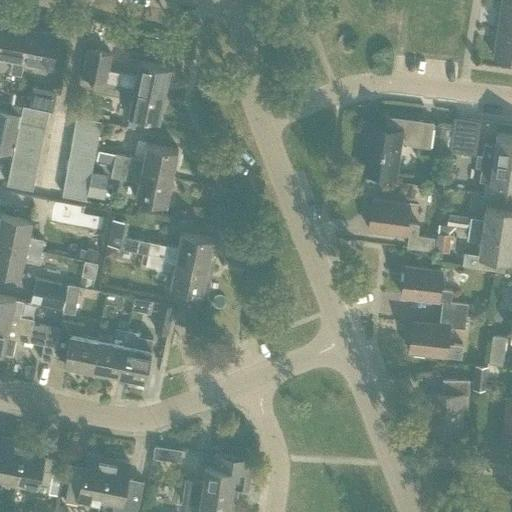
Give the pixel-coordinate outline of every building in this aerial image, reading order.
[(501,0),(497,27),(511,29),(511,0),(508,0),(501,0)] [(89,17),(88,36),(102,36),(103,17),(89,17)] [(10,72),(20,75),(23,62),(24,57),(30,28),(1,22),(0,29),(0,56),(12,59),(10,72)] [(511,29),(497,27),(493,55),(511,58),(511,29)] [(51,67),(58,34),(30,28),(24,57),(23,62),(51,67)] [(82,75),(94,78),(165,92),(171,65),(139,59),(136,74),(108,68),(112,53),(88,48),(82,75)] [(160,120),(165,92),(94,78),(91,89),(131,97),(128,113),(160,120)] [(33,85),(29,102),(53,107),(57,90),(33,85)] [(23,104),(21,112),(20,119),(45,124),(49,109),(23,104)] [(0,149),(12,152),(20,113),(0,108),(0,149)] [(77,115),(75,126),(99,131),(102,120),(77,115)] [(430,146),(433,121),(386,115),(384,129),(364,126),(359,167),(398,172),(402,142),(430,146)] [(20,119),(17,135),(42,140),(45,124),(20,119)] [(462,151),(466,123),(454,121),(450,149),(462,151)] [(75,126),(73,137),(97,142),(99,131),(75,126)] [(482,154),(490,155),(511,158),(511,133),(497,131),(495,143),(484,141),(482,153),(482,154)] [(17,135),(13,150),(39,156),(42,140),(17,135)] [(73,137),(70,148),(95,153),(97,142),(73,137)] [(113,163),(172,176),(178,148),(146,142),(143,157),(115,152),(113,163)] [(70,148),(68,159),(92,164),(95,153),(70,148)] [(13,152),(10,166),(36,171),(39,156),(13,150),(13,152)] [(483,192),(511,196),(511,158),(490,155),(482,154),(482,153),(476,152),(475,165),(480,166),(479,179),(485,180),(483,192)] [(68,159),(66,171),(90,176),(92,164),(68,159)] [(167,203),(172,176),(113,163),(111,175),(138,180),(135,196),(167,203)] [(32,188),(36,171),(10,166),(7,182),(32,188)] [(66,171),(64,182),(88,187),(90,176),(66,171)] [(109,175),(91,171),(87,195),(105,198),(109,175)] [(88,187),(64,182),(61,194),(85,198),(88,187)] [(468,227),(511,233),(511,196),(483,192),(481,204),(485,204),(483,217),(470,215),(468,227)] [(368,228),(409,233),(407,245),(432,249),(434,236),(417,234),(418,223),(406,222),(409,203),(372,198),(368,228)] [(54,201),(50,220),(101,230),(104,217),(80,212),(82,206),(54,201)] [(0,212),(0,240),(41,249),(44,238),(29,235),(32,219),(0,212)] [(156,225),(170,227),(171,214),(157,212),(156,225)] [(129,221),(112,218),(107,244),(147,252),(213,265),(218,238),(181,231),(178,246),(126,235),(129,221)] [(462,264),(505,270),(506,258),(511,259),(511,233),(468,227),(467,238),(480,240),(478,254),(464,252),(462,264)] [(39,261),(41,249),(0,240),(0,269),(21,273),(24,258),(39,261)] [(180,298),(180,299),(176,318),(194,322),(200,291),(207,292),(213,265),(147,252),(145,264),(173,269),(170,285),(176,286),(173,297),(180,298)] [(441,311),(466,314),(467,302),(450,300),(452,289),(439,287),(441,269),(405,265),(401,295),(442,299),(441,311)] [(67,283),(35,276),(33,288),(65,295),(67,283)] [(80,285),(68,282),(67,283),(65,295),(62,307),(62,310),(74,312),(80,285)] [(65,295),(33,288),(30,301),(62,307),(65,295)] [(0,293),(0,321),(31,328),(34,317),(20,314),(23,299),(0,293)] [(168,331),(173,303),(161,301),(156,329),(168,331)] [(478,307),(478,313),(488,314),(489,304),(483,304),(478,307)] [(409,350),(461,356),(463,343),(447,341),(449,325),(464,327),(466,314),(441,311),(439,323),(413,320),(409,350)] [(64,363),(91,369),(98,337),(82,334),(85,323),(61,318),(58,333),(53,356),(65,358),(64,363)] [(40,359),(52,361),(53,356),(58,333),(31,328),(0,321),(0,350),(4,352),(5,351),(13,353),(16,338),(43,343),(40,359)] [(105,371),(118,374),(127,328),(115,326),(113,340),(98,337),(91,369),(93,369),(91,374),(104,377),(105,371)] [(139,331),(127,328),(118,374),(145,380),(151,347),(136,344),(139,331)] [(506,335),(492,333),(488,362),(502,364),(506,335)] [(488,365),(475,364),(473,388),(485,389),(488,365)] [(442,392),(429,392),(428,432),(461,433),(462,393),(468,393),(469,378),(442,378),(442,392)] [(502,438),(511,439),(511,396),(507,396),(502,438)] [(0,484),(1,477),(16,480),(23,440),(2,436),(0,446),(0,484)] [(45,445),(23,440),(16,480),(30,483),(29,492),(47,495),(52,470),(41,468),(45,445)] [(180,460),(182,448),(154,444),(153,456),(180,460)] [(246,487),(250,457),(215,452),(213,465),(205,464),(202,480),(186,478),(183,500),(199,502),(197,511),(230,511),(234,486),(246,487)] [(86,495),(100,497),(108,457),(86,453),(82,475),(70,473),(65,499),(84,503),(86,495)] [(129,461),(108,457),(100,497),(114,500),(111,511),(136,511),(143,480),(127,476),(129,461)]
